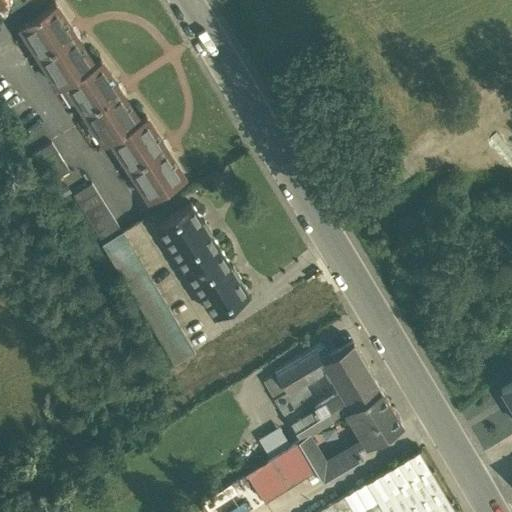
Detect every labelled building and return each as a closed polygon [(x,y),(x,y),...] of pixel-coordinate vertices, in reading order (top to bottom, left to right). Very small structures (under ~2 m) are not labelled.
[(8,0),(0,0),(0,14),(10,8),(8,0)] [(8,0),(10,8),(22,0),(8,0)] [(93,62),(54,0),(18,23),(57,85),(64,81),(93,62)] [(138,119),(99,58),(93,62),(64,81),(102,142),(109,138),(138,119)] [(138,119),(109,138),(148,200),(184,177),(144,115),(138,119)] [(50,139),(31,151),(49,180),(68,168),(50,139)] [(120,231),(90,181),(71,193),(101,242),(120,231)] [(199,220),(188,202),(154,223),(182,269),(217,248),(206,230),(208,229),(201,218),(199,220)] [(153,285),(121,230),(120,231),(101,242),(100,243),(133,298),(153,285)] [(227,265),(217,248),(182,269),(212,316),(246,295),(234,277),(237,275),(230,264),(227,265)] [(298,298),(320,288),(314,276),(292,287),(298,298)] [(153,285),(133,298),(173,366),(194,353),(153,285)] [(253,327),(268,352),(312,326),(297,301),(253,327)] [(371,373),(352,341),(328,355),(321,360),(325,367),(340,391),(341,392),(371,373)] [(322,345),(276,372),(287,390),(287,391),(297,385),(325,367),(321,360),(328,355),(322,345)] [(371,373),(341,392),(340,391),(289,423),(297,439),(308,432),(348,407),(380,388),(371,373)] [(511,383),(501,390),(511,407),(511,383)] [(297,385),(287,391),(287,390),(273,398),(286,419),(309,405),(297,385)] [(380,388),(348,407),(369,442),(401,423),(380,388)] [(308,432),(297,439),(308,457),(322,480),(362,456),(357,448),(351,445),(326,460),(308,432)] [(297,439),(244,473),(255,490),(308,457),(297,439)] [(454,511),(418,450),(315,511),(454,511)] [(217,501),(224,511),(232,511),(252,500),(242,485),(217,501)]
